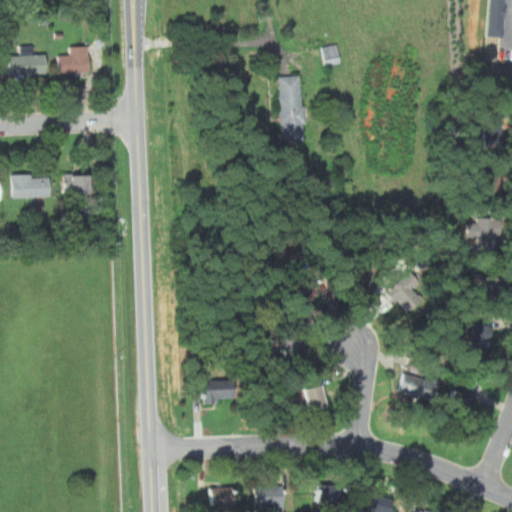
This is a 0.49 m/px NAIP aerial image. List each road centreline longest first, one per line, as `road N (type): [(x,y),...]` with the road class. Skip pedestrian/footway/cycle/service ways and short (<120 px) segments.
road 1 (secondary): [(153,447),(133,0)]
road 2 (residential): [(153,447),(358,442),(511,497)]
road 3 (residential): [(0,124),(136,119)]
